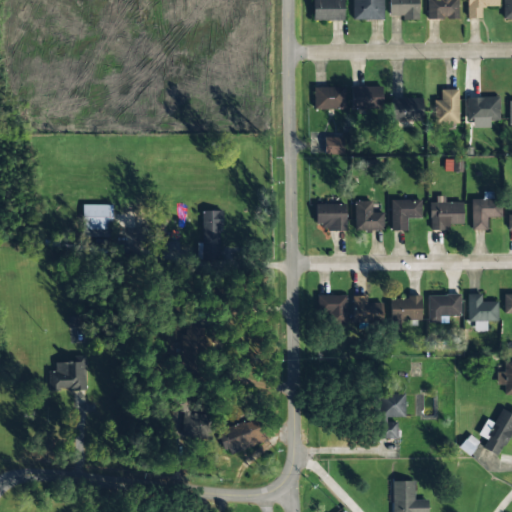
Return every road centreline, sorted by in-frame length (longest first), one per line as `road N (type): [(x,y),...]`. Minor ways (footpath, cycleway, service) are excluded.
road 1 (residential): [(293,490),(291,0)]
road 2 (residential): [(0,488),(26,476),(238,497),(293,490)]
road 3 (residential): [(511,51),(292,54)]
road 4 (residential): [(511,260),(294,265)]
